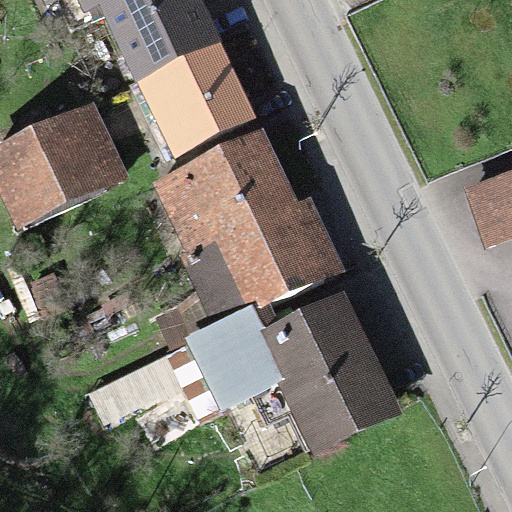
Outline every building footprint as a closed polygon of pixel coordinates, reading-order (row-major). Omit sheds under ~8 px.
[(61,0),(71,19),(98,6),(170,156),(244,121),(185,0),(61,0)] [(90,116),(0,156),(0,201),(12,229),(119,182),(90,116)] [(270,149),(154,193),(204,322),(320,278),(270,149)] [(511,182),(471,198),(491,250),(511,241),(511,182)] [(258,317),(193,348),(221,407),(281,378),(314,446),(389,410),(337,301),(266,335),(258,317)]
